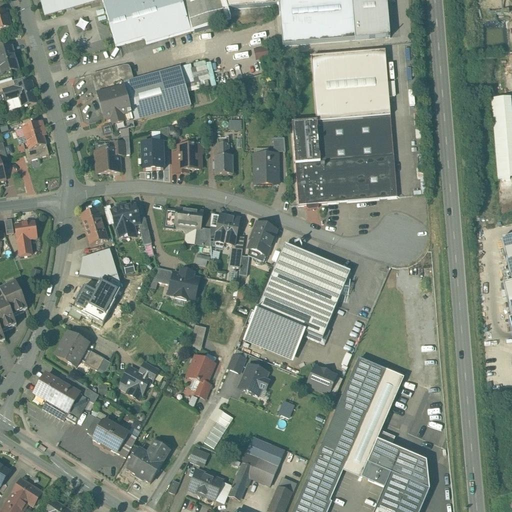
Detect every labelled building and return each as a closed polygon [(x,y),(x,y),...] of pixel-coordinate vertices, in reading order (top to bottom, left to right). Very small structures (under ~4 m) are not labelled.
[(39,0),(44,17),(54,14),(102,1),(115,47),(144,39),(146,44),(229,20),(223,0),(39,0)] [(351,0),(277,0),(282,47),(354,40),(351,0)] [(385,0),(351,0),(354,40),(389,38),(385,0)] [(5,11),(0,12),(0,29),(10,27),(5,11)] [(254,48),(255,59),(269,57),(267,46),(254,48)] [(11,48),(0,50),(0,73),(1,75),(10,72),(18,70),(11,48)] [(384,52),(310,58),(316,122),(389,116),(384,52)] [(134,128),(132,122),(190,106),(185,87),(190,85),(184,66),(133,80),(130,70),(128,67),(127,66),(123,66),(117,68),(117,67),(91,74),(104,121),(113,119),(116,133),(134,128)] [(13,81),(0,85),(0,93),(3,92),(7,103),(18,100),(14,88),(13,81)] [(14,88),(18,100),(20,107),(36,103),(30,83),(14,88)] [(511,130),(509,98),(490,100),(497,180),(511,178),(511,130)] [(389,116),(316,122),(320,163),(393,157),(389,116)] [(242,129),(241,119),(229,120),(229,130),(242,129)] [(41,122),(22,128),(28,150),(28,151),(45,146),(46,146),(42,133),(44,132),(41,122)] [(316,122),(291,124),(295,165),(320,163),(316,122)] [(168,128),(159,130),(160,141),(168,141),(168,128)] [(128,139),(122,139),(122,145),(123,156),(130,156),(128,139)] [(191,147),(178,148),(178,154),(178,171),(181,171),(200,170),(200,156),(201,155),(201,149),(199,147),(199,139),(191,139),(191,147)] [(283,139),(272,139),(273,152),(285,152),(283,139)] [(228,140),(217,140),(217,145),(217,157),(228,157),(228,140)] [(161,144),(141,145),(142,171),(163,170),(161,144)] [(112,151),(95,153),(96,175),(120,173),(119,164),(118,162),(118,159),(118,157),(123,157),(123,156),(122,145),(112,145),(112,151)] [(45,146),(28,151),(28,150),(24,151),(27,162),(48,156),(45,146)] [(178,154),(173,154),(173,174),(181,173),(181,171),(178,171),(178,154)] [(277,156),(253,157),(254,185),(278,185),(277,156)] [(217,157),(214,157),(214,164),(213,164),(213,169),(214,169),(214,176),(232,175),(232,157),(228,157),(217,157)] [(320,163),(295,165),(298,206),(306,205),(306,207),(307,208),(316,207),(317,206),(317,204),(396,198),(393,157),(320,163)] [(124,206),(118,208),(118,210),(111,212),(115,230),(116,230),(118,239),(128,236),(127,233),(133,232),(132,226),(138,225),(139,224),(137,217),(134,206),(124,209),(124,206)] [(202,212),(176,209),(175,215),(173,227),(174,227),(196,230),(200,230),(200,229),(202,212)] [(97,210),(80,216),(90,246),(107,241),(97,210)] [(175,215),(165,214),(163,229),(174,230),(174,227),(173,227),(175,215)] [(239,220),(219,216),(216,228),(215,234),(216,235),(216,233),(235,237),(235,238),(235,239),(236,239),(236,237),(239,220)] [(145,219),(137,217),(139,224),(138,225),(140,233),(148,231),(145,219)] [(34,223),(14,226),(16,242),(17,242),(19,257),(28,256),(31,255),(29,240),(36,239),(34,223)] [(276,231),(256,223),(249,241),(251,242),(248,248),(248,250),(266,257),(269,249),(276,231)] [(200,229),(200,230),(196,230),(194,246),(210,247),(210,239),(209,230),(200,229)] [(148,231),(140,233),(143,246),(151,244),(148,231)] [(235,237),(216,233),(216,235),(215,234),(214,239),(214,244),(215,244),(223,246),(223,245),(234,248),(234,247),(235,239),(235,238),(235,237)] [(511,236),(500,240),(511,283),(511,282),(511,236)] [(236,237),(236,239),(235,239),(234,247),(242,248),(243,238),(236,237)] [(349,273),(284,246),(256,313),(303,332),(322,340),(349,273)] [(242,248),(234,247),(234,248),(231,268),(239,269),(241,257),(242,248)] [(109,251),(87,258),(87,260),(87,258),(82,260),(78,277),(100,281),(119,292),(120,292),(121,289),(112,259),(109,251)] [(248,258),(241,257),(239,269),(239,276),(246,277),(248,258)] [(171,272),(157,269),(158,272),(152,282),(170,286),(173,274),(171,273),(171,272)] [(193,274),(180,271),(179,275),(173,274),(170,286),(169,293),(175,294),(174,298),(175,298),(175,297),(186,300),(187,300),(193,301),(198,279),(192,278),(193,274)] [(100,281),(94,292),(113,302),(119,292),(100,281)] [(4,303),(0,304),(0,343),(4,341),(0,332),(5,330),(3,328),(9,325),(10,328),(16,326),(12,316),(16,315),(15,312),(20,309),(22,312),(27,310),(15,283),(7,287),(8,291),(1,294),(4,303)] [(511,283),(503,286),(511,320),(511,283)] [(83,287),(72,309),(81,314),(93,292),(83,287)] [(94,292),(93,291),(93,292),(81,314),(81,315),(102,326),(114,303),(94,292)] [(303,332),(256,313),(247,336),(293,355),(303,332)] [(195,327),(192,336),(187,345),(200,351),(205,329),(195,327)] [(88,345),(67,334),(55,357),(75,368),(79,362),(85,350),(88,345)] [(104,360),(85,350),(79,362),(97,372),(104,360)] [(244,361),(233,356),(228,370),(239,375),(244,361)] [(213,365),(195,358),(191,368),(194,369),(189,379),(195,381),(192,390),(197,392),(200,383),(205,385),(213,365)] [(381,490),(371,511),(420,511),(429,494),(427,465),(376,443),(403,379),(358,360),(293,511),(325,511),(342,474),(381,490)] [(156,371),(145,365),(144,365),(139,374),(149,380),(149,381),(151,382),(152,382),(157,373),(157,372),(157,371),(156,371)] [(267,374),(248,366),(238,389),(257,397),(260,390),(265,392),(268,383),(264,381),(267,374)] [(336,377),(314,368),(309,381),(311,382),(313,387),(312,389),(328,395),(335,378),(336,377)] [(139,374),(129,369),(129,370),(121,383),(121,384),(122,385),(122,384),(130,389),(127,393),(127,394),(128,394),(137,400),(138,400),(139,400),(141,395),(149,381),(149,380),(139,374)] [(88,391),(67,377),(66,377),(62,386),(79,396),(78,396),(83,399),(88,391)] [(342,381),(335,378),(328,395),(335,397),(342,381)] [(62,386),(56,383),(45,402),(67,415),(78,396),(79,396),(62,386)] [(205,385),(200,383),(197,392),(195,396),(204,400),(210,387),(205,385)] [(91,392),(88,391),(83,399),(88,402),(93,405),(98,397),(95,395),(91,392)] [(78,396),(67,415),(65,419),(75,425),(88,402),(83,399),(78,396)] [(288,419),(294,406),(283,401),(277,414),(288,419)] [(219,418),(229,424),(233,419),(222,413),(219,418)] [(105,418),(98,414),(95,419),(102,423),(105,418)] [(89,415),(81,428),(88,432),(93,422),(89,419),(90,416),(89,415)] [(216,423),(226,429),(229,424),(219,418),(216,423)] [(88,432),(86,434),(93,438),(102,423),(95,419),(88,432)] [(107,423),(105,422),(102,423),(93,438),(92,441),(101,446),(102,445),(104,446),(105,447),(116,428),(114,427),(114,425),(109,422),(107,423)] [(216,423),(213,428),(223,434),(226,429),(216,423)] [(117,429),(116,428),(105,447),(110,449),(109,451),(116,455),(125,440),(128,435),(125,433),(124,431),(120,428),(117,429)] [(210,433),(220,439),(223,434),(213,428),(210,433)] [(210,433),(207,438),(217,444),(220,439),(210,433)] [(136,440),(128,435),(125,440),(133,445),(136,440)] [(203,443),(213,449),(217,444),(207,438),(203,443)] [(133,445),(125,440),(116,455),(125,460),(133,445)] [(169,453),(154,444),(146,455),(139,451),(126,471),(149,485),(162,465),(169,453)] [(205,455),(193,450),(188,463),(199,468),(205,455)] [(246,455),(228,498),(235,501),(240,498),(244,488),(246,489),(250,479),(258,460),(246,455)] [(277,468),(258,460),(250,479),(269,487),(277,468)] [(0,487),(9,473),(0,467),(0,487)] [(222,483),(197,472),(188,492),(214,502),(222,483)] [(41,494),(21,481),(12,495),(26,505),(32,508),(41,494)] [(179,485),(172,482),(168,494),(174,496),(179,485)] [(283,511),(291,493),(277,488),(267,511),(283,511)] [(12,496),(0,511),(21,511),(26,505),(12,495),(11,495),(12,496)] [(69,511),(53,501),(45,511),(69,511)]
